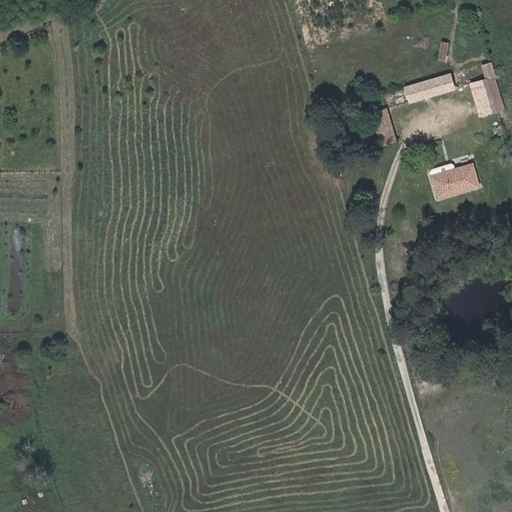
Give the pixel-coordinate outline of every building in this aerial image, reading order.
[(445,61),(448,43),(442,42),(439,60),(445,61)] [(495,76),(491,62),(483,65),(485,74),(487,74),(489,78),(492,77),(495,76)] [(410,101),(454,88),(450,74),(406,87),(410,101)] [(502,109),(492,77),(489,78),(485,79),(495,112),(502,109)] [(495,112),(485,79),(477,81),(486,114),(495,112)] [(479,116),(486,114),(477,81),(469,83),(479,116)] [(396,141),(387,109),(372,113),(382,145),(396,141)] [(502,133),(500,126),(492,128),(494,135),(502,133)] [(479,186),(473,164),(455,169),(455,170),(432,177),(438,198),(479,186)]
